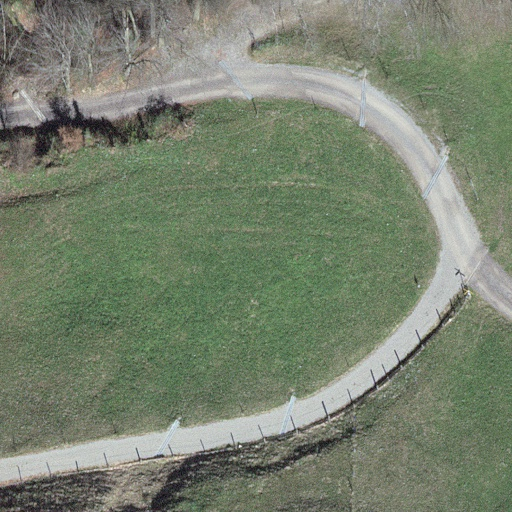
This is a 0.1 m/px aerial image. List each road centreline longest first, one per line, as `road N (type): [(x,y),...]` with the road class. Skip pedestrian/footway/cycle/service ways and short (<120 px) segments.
road 1 (track): [(0,106),(275,77),(324,84),(407,140),(456,220),(459,255)]
road 2 (track): [(459,255),(420,327),(372,377),(319,409),(0,467)]
